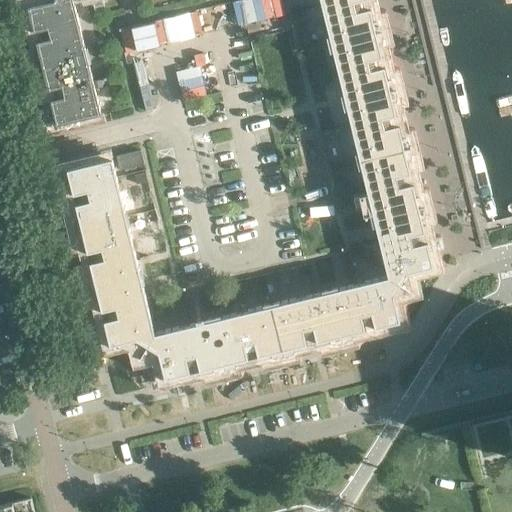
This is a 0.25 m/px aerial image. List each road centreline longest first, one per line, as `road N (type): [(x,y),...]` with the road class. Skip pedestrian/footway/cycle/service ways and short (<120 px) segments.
road 1 (residential): [(59,493),(511,388)]
road 2 (residential): [(0,160),(176,117)]
road 3 (residential): [(41,421),(0,252)]
